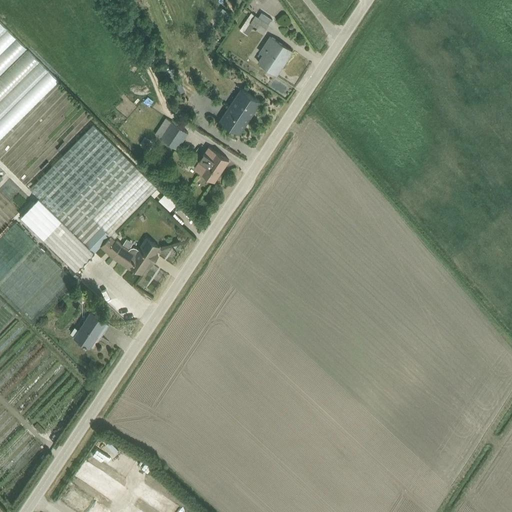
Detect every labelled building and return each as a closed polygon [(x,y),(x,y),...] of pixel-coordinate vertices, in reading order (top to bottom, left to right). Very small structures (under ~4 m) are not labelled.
[(266,29),(274,18),(261,9),(253,19),(266,29)] [(0,20),(0,140),(60,81),(0,20)] [(278,76),(296,51),(274,36),(262,53),(266,55),(260,64),(278,76)] [(220,120),(242,133),(263,100),(242,86),(220,120)] [(191,134),(167,119),(156,135),(180,150),(191,134)] [(158,188),(95,125),(32,188),(64,220),(48,236),(79,266),(158,188)] [(231,161),(210,147),(196,167),(217,181),(231,161)] [(153,197),(166,208),(176,197),(164,186),(153,197)] [(115,235),(103,249),(125,268),(127,265),(143,276),(163,247),(147,238),(137,253),(115,235)] [(107,323),(89,312),(74,336),(93,347),(107,323)]
